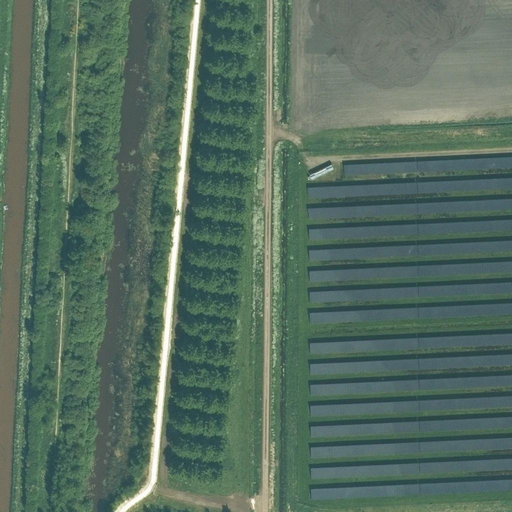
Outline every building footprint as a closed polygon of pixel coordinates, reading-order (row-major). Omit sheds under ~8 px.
[(508,156),(345,163),(345,174),(509,167),(508,156)] [(511,176),(308,185),(309,196),(511,187),(511,176)] [(309,217),(511,208),(511,196),(308,205),(309,217)] [(511,217),(309,226),(309,237),(511,229),(511,217)] [(511,238),(309,248),(309,259),(511,249),(511,238)] [(422,264),(309,269),(310,280),(422,276),(422,264)] [(511,291),(511,280),(439,283),(440,294),(511,291)] [(511,301),(309,310),(310,322),(456,316),(456,314),(486,313),(486,305),(501,305),(501,312),(511,311),(511,301)] [(432,346),(511,342),(511,332),(432,335),(432,346)] [(380,338),(310,341),(310,352),(380,349),(380,338)] [(511,352),(310,361),(310,373),(428,368),(443,367),(443,366),(511,363),(511,352)] [(310,383),(310,394),(453,388),(453,387),(511,384),(511,373),(401,378),(401,379),(310,383)] [(310,404),(311,415),(510,406),(509,395),(310,404)] [(504,416),(310,425),(311,436),(505,427),(504,416)] [(511,436),(310,445),(311,456),(511,447),(511,436)] [(310,475),(511,467),(511,456),(310,464),(310,475)] [(311,487),(311,499),(356,497),(356,485),(311,487)]
